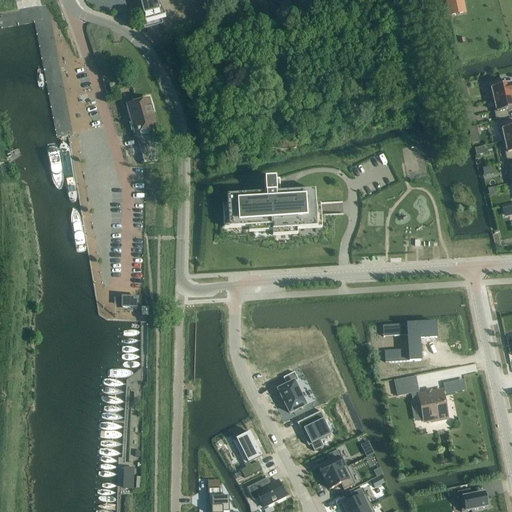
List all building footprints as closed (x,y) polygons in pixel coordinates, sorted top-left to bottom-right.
[(138,0),(142,11),(142,15),(144,21),(146,29),(162,24),(160,17),(165,16),(157,1),(156,0),(138,0)] [(463,0),(445,0),(449,17),(466,13),(463,0)] [(229,11),(232,22),(241,20),(239,9),(229,11)] [(0,97),(2,102),(3,103),(4,104),(5,106),(7,107),(15,118),(12,104),(12,103),(11,101),(11,99),(11,98),(0,75),(0,97)] [(501,80),(488,82),(492,101),(494,100),(511,96),(511,87),(511,83),(502,86),(501,80)] [(109,81),(103,83),(108,99),(113,97),(109,81)] [(511,96),(494,100),(496,112),(494,113),(495,118),(509,115),(507,109),(511,108),(511,96)] [(145,164),(158,161),(155,127),(148,101),(128,106),(131,118),(135,133),(136,133),(145,164)] [(511,124),(511,120),(498,123),(502,142),(511,139),(511,124)] [(13,130),(13,135),(24,163),(26,166),(30,165),(30,163),(30,160),(20,133),(15,129),(13,130)] [(511,139),(502,142),(506,160),(511,158),(511,139)] [(227,196),(229,233),(317,228),(316,209),(315,204),(315,191),(290,192),(280,193),(280,179),(264,179),(265,194),(227,196)] [(121,305),(120,309),(138,309),(138,298),(121,297),(121,305)] [(408,350),(384,351),(385,363),(421,361),(419,339),(436,338),(435,323),(393,325),(394,336),(407,335),(408,350)] [(304,331),(268,334),(269,352),(280,350),(280,346),(299,345),(299,339),(304,338),(304,331)] [(287,386),(278,390),(289,414),(305,405),(294,382),(298,380),(294,373),(283,378),(287,386)] [(415,377),(394,381),(397,396),(418,392),(415,377)] [(425,398),(419,399),(420,401),(423,417),(424,422),(432,420),(432,423),(448,420),(442,391),(432,393),(426,394),(424,394),(425,398)] [(321,411),(297,423),(308,446),(311,445),(314,452),(323,447),(320,441),(330,435),(323,420),(325,419),(321,411)] [(249,433),(233,441),(237,447),(244,461),(245,464),(257,458),(261,456),(259,452),(254,443),(249,433)] [(366,443),(360,446),(366,457),(371,455),(374,453),(368,442),(366,443)] [(329,460),(317,467),(323,479),(344,469),(347,467),(341,456),(340,455),(338,450),(326,455),(329,460)] [(344,469),(323,479),(329,490),(341,484),(344,490),(355,484),(352,479),(347,467),(344,469)] [(124,468),(123,489),(132,490),(133,469),(124,468)] [(377,470),(373,471),(376,477),(379,476),(382,474),(380,468),(377,470)] [(380,477),(371,482),(373,485),(381,481),(383,480),(381,477),(380,477)] [(267,478),(247,488),(254,501),(258,499),(263,508),(287,496),(278,480),(270,484),(267,478)] [(353,499),(341,505),(344,511),(357,511),(367,507),(371,505),(365,494),(365,493),(362,488),(350,494),(353,499)] [(470,489),(457,492),(461,511),(463,511),(486,507),(483,493),(471,496),(470,489)] [(220,490),(208,491),(208,509),(211,509),(211,511),(229,511),(229,500),(220,500),(220,490)]
